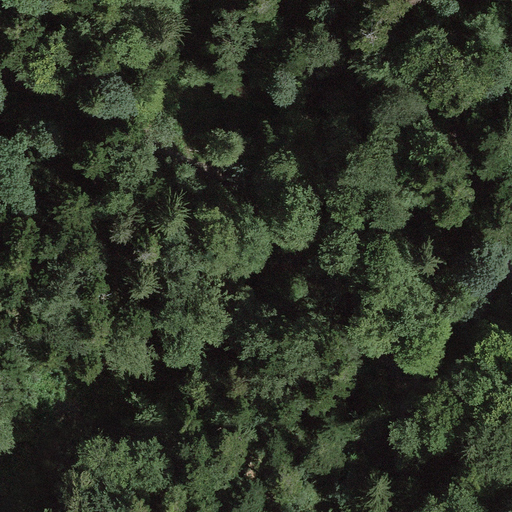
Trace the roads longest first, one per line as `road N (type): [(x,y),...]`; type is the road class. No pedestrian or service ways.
road 1 (track): [(0,72),(47,112),(242,181),(331,301),(398,374),(425,386),(450,378),(462,362),(511,242)]
road 2 (track): [(478,0),(448,90),(511,279)]
